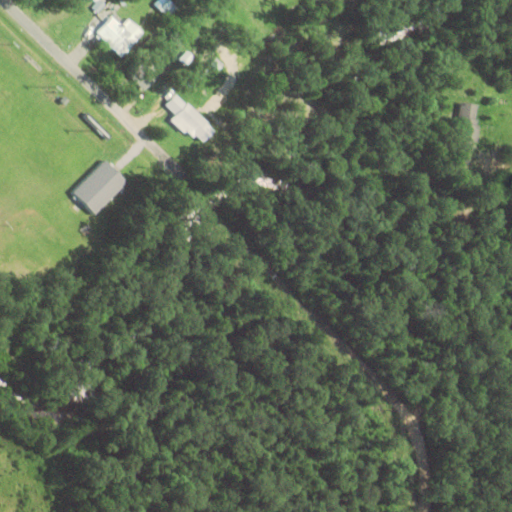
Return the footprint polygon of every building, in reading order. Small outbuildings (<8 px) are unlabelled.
[(168,0),(175,7),(165,17),(151,3),(153,0),(168,0)] [(109,15),(95,31),(119,53),(134,37),(109,15)] [(153,76),(140,88),(124,71),(141,55),(147,62),(143,65),(153,76)] [(475,104),(456,101),(447,161),(466,163),(475,104)] [(185,104),(180,109),(169,120),(180,132),(183,129),(188,134),(190,132),(198,140),(203,134),(190,121),(196,115),(185,104)] [(71,191),(95,213),(124,182),(101,160),(71,191)]
